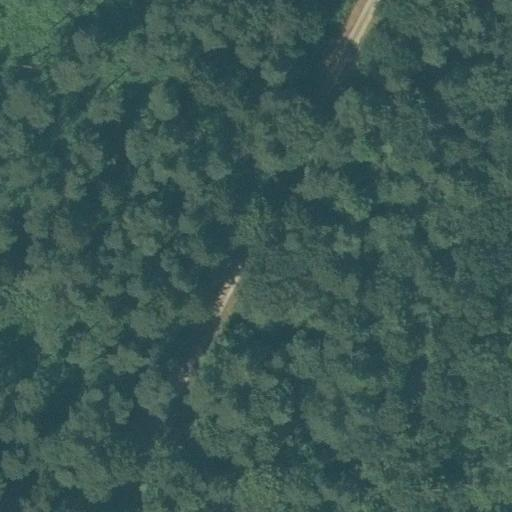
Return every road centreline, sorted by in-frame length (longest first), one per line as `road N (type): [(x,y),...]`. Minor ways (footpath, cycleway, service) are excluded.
road 1 (track): [(106,511),(372,0)]
road 2 (track): [(346,51),(511,180)]
